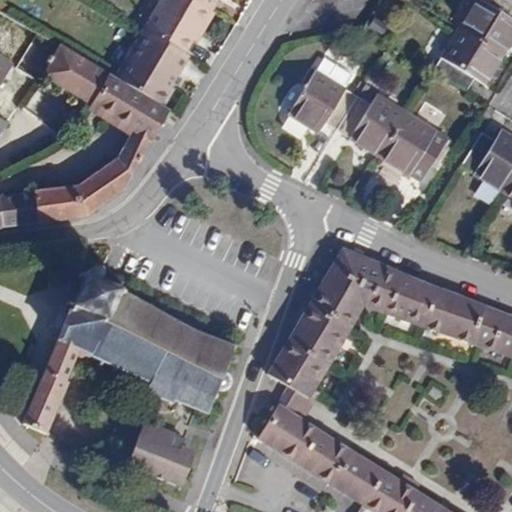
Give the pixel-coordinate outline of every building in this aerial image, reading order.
[(201,37),(214,14),(212,13),(190,0),(162,0),(144,31),(149,34),(185,55),(193,42),(197,35),(201,37)] [(190,0),(212,13),(219,0),(190,0)] [(511,40),(511,21),(511,20),(511,18),(511,5),(503,0),(475,0),(457,30),(502,58),(511,40)] [(484,86),(502,58),(457,30),(432,71),(432,72),(466,92),(473,81),(484,86)] [(136,56),(149,34),(144,31),(131,53),(136,56)] [(171,89),(189,57),(185,55),(149,34),(136,56),(131,53),(117,78),(165,106),(174,90),(171,89)] [(0,228),(85,218),(121,193),(171,110),(165,106),(117,78),(60,46),(43,77),(134,131),(114,164),(78,187),(35,193),(35,194),(8,198),(0,199),(0,228)] [(0,133),(6,125),(0,120),(0,85),(13,64),(0,56),(0,133)] [(336,132),(357,98),(344,90),(352,78),(323,60),(287,117),(317,135),(324,125),(336,132)] [(379,159),(406,114),(376,96),(370,107),(357,98),(336,132),(379,159)] [(430,167),(442,146),(446,139),(406,114),(379,159),(419,183),(430,167)] [(502,194),(511,178),(511,139),(500,132),(492,142),(480,134),(460,168),(502,194)] [(436,171),(449,151),(442,146),(430,167),(436,171)] [(511,200),(511,178),(502,194),(511,200)] [(511,511),(511,318),(344,251),(269,375),(287,386),(307,398),(313,390),(364,307),(511,357),(511,511),(447,511),(304,421),(279,406),(258,439),(372,511),(511,511)] [(60,337),(54,335),(53,338),(58,341),(23,424),(46,435),(69,385),(66,384),(78,356),(79,357),(81,360),(84,359),(87,360),(88,358),(97,361),(95,366),(100,369),(102,364),(107,366),(102,377),(108,380),(111,373),(115,375),(117,371),(131,377),(129,381),(134,384),(136,379),(148,385),(143,396),(148,399),(149,397),(167,404),(167,406),(172,408),(173,403),(195,412),(207,417),(213,401),(216,403),(217,399),(215,397),(216,394),(221,394),(225,393),(228,390),(230,386),(230,380),(228,376),(224,373),(226,369),(228,368),(230,365),(228,363),(234,348),(235,348),(237,344),(233,342),(231,345),(204,335),(207,330),(202,327),(200,333),(183,323),(185,319),(181,317),(179,321),(156,308),(159,303),(155,301),(152,306),(127,293),(127,290),(121,288),(123,283),(119,280),(117,286),(104,280),(104,276),(104,273),(102,269),(98,267),(93,268),(89,271),(86,275),(81,273),(79,277),(84,280),(60,337)] [(304,421),(319,397),(320,395),(313,390),(307,398),(287,386),(276,404),(279,406),(304,421)] [(133,468),(169,483),(181,488),(183,484),(194,456),(195,453),(182,448),(185,440),(144,424),(128,462),(134,465),(133,468)]
